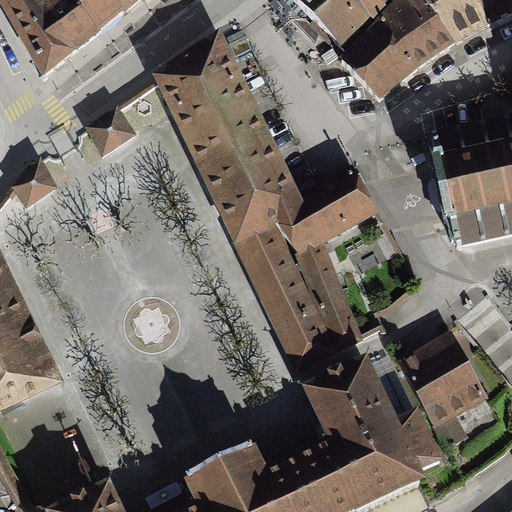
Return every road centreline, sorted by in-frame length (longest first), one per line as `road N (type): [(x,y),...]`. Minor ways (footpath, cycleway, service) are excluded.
road 1 (residential): [(220,0),(37,134)]
road 2 (residential): [(364,147),(243,0)]
road 3 (residential): [(511,51),(364,147)]
road 4 (residential): [(364,147),(463,287)]
